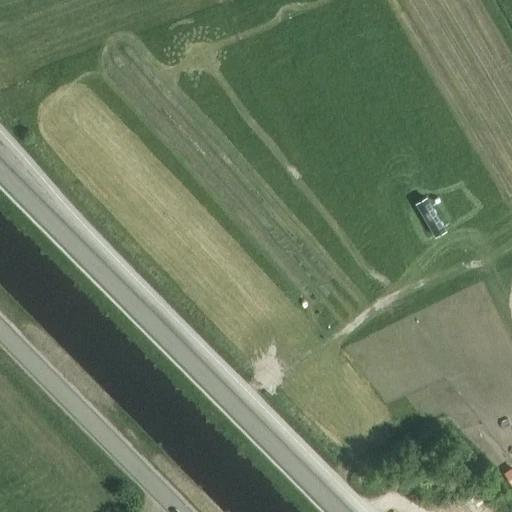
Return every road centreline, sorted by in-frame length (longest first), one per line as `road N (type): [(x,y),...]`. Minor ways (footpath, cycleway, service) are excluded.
road 1 (secondary): [(334,511),(0,174)]
road 2 (unclassified): [(181,511),(0,329)]
